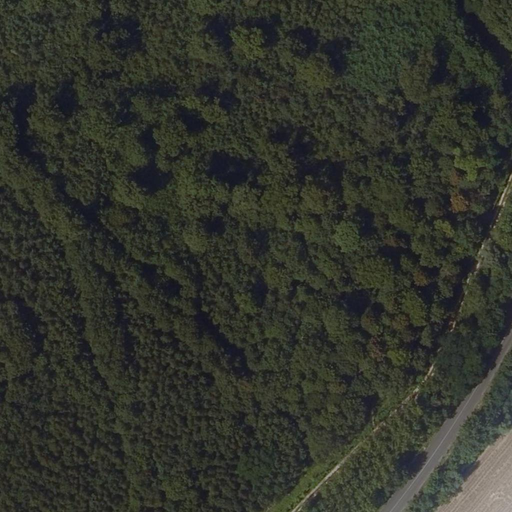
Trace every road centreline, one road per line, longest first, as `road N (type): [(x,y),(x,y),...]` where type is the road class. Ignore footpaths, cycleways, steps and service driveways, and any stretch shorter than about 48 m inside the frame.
road 1 (track): [(511,190),(410,399),(299,511)]
road 2 (tertiary): [(511,325),(390,511)]
